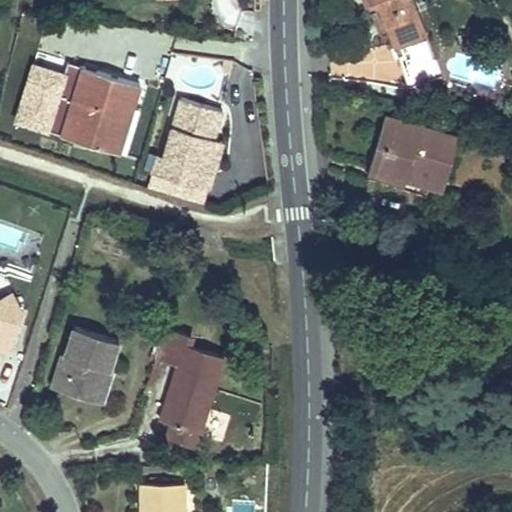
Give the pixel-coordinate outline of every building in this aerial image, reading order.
[(369,0),(372,8),(383,5),(389,25),(385,26),(400,71),(431,60),(410,0),(369,0)] [(383,5),(372,8),(380,28),(385,26),(389,25),(383,5)] [(48,102),(38,127),(105,150),(120,104),(128,107),(135,85),(80,68),(66,108),(48,102)] [(176,100),(163,139),(157,158),(166,160),(161,178),(217,195),(222,178),(213,174),(222,145),(231,117),(176,100)] [(0,104),(0,132),(3,133),(8,106),(0,104)] [(128,107),(120,104),(105,150),(114,152),(128,107)] [(391,122),(376,176),(414,187),(417,176),(454,188),(467,144),(391,122)] [(232,148),(222,145),(213,174),(222,178),(232,148)] [(157,158),(151,156),(146,173),(161,178),(166,160),(157,158)] [(414,187),(376,176),(374,185),(449,207),(454,188),(417,176),(414,187)] [(3,186),(0,196),(0,206),(22,212),(28,192),(3,186)] [(0,342),(2,343),(0,348),(0,362),(15,366),(27,326),(21,308),(19,305),(9,311),(0,308),(0,342)] [(62,383),(109,398),(121,361),(126,362),(134,338),(86,323),(81,339),(77,338),(62,383)] [(121,361),(109,398),(121,402),(133,364),(126,362),(121,361)] [(161,428),(167,431),(200,441),(208,417),(217,385),(177,373),(167,407),(161,428)] [(200,441),(167,431),(163,446),(196,456),(200,441)] [(192,511),(193,483),(149,483),(148,511),(192,511)]
